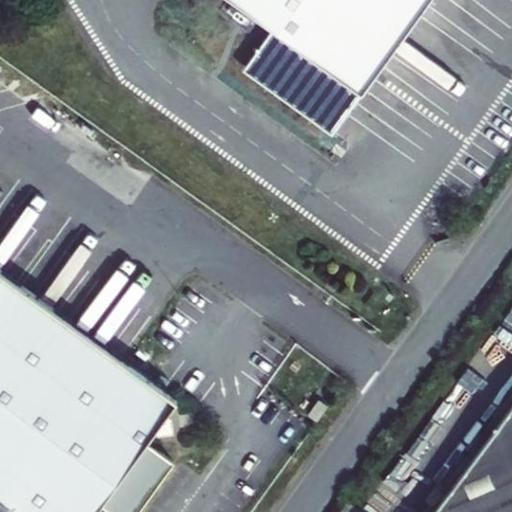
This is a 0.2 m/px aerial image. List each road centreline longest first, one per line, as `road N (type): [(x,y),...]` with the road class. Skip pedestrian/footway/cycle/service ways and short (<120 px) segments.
road 1 (unclassified): [(511,220),(304,511)]
road 2 (unknown): [(372,231),(511,10)]
